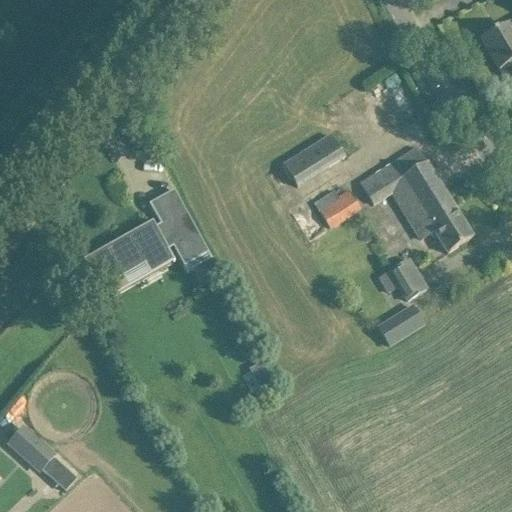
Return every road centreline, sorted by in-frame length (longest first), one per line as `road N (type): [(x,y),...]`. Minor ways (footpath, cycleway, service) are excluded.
road 1 (unclassified): [(0,266),(209,0)]
road 2 (tertiary): [(511,175),(478,135),(400,0)]
